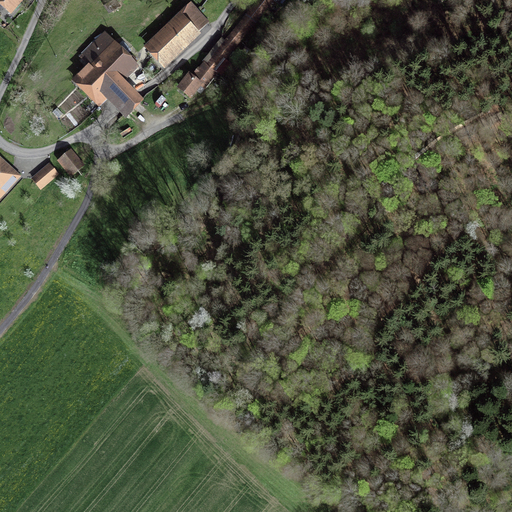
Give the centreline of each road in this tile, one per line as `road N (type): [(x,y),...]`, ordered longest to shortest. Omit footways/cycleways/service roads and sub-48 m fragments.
road 1 (track): [(237,389),(278,322),(371,206),(455,134),(511,110)]
road 2 (residential): [(0,141),(37,152),(85,132),(205,39),(236,0)]
road 3 (track): [(0,330),(87,199),(98,148),(85,132)]
